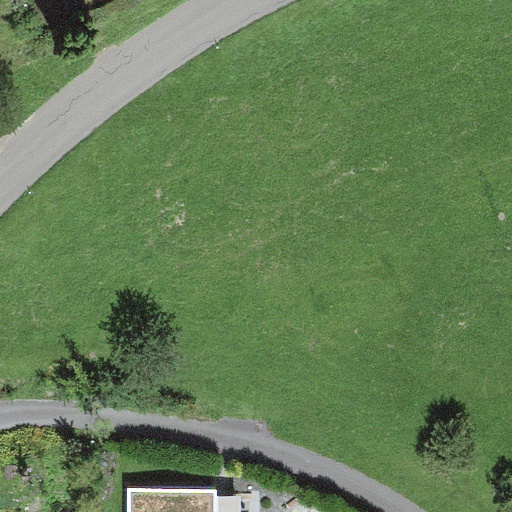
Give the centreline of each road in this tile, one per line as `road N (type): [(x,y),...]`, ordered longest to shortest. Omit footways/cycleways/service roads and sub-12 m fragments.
road 1 (track): [(0,418),(102,418),(183,431),(309,462),(398,511)]
road 2 (tertiary): [(236,0),(144,55),(0,184)]
